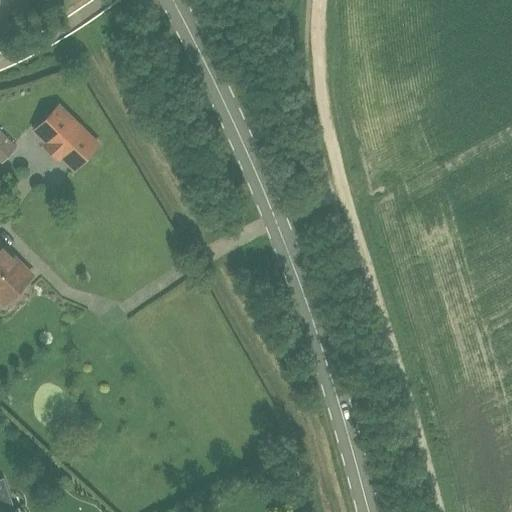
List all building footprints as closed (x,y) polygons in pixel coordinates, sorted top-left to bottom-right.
[(57,106),(34,130),(46,142),(44,145),(58,159),(61,157),(74,169),(97,145),(57,106)] [(3,134),(0,137),(0,164),(4,168),(21,152),(3,134)] [(35,246),(80,292),(102,270),(58,225),(35,246)] [(0,300),(3,304),(12,294),(15,297),(24,287),(22,285),(31,276),(0,244),(0,300)] [(23,511),(19,510),(14,511),(11,511),(8,511),(4,499),(9,498),(2,480),(0,480),(0,511),(23,511)]
